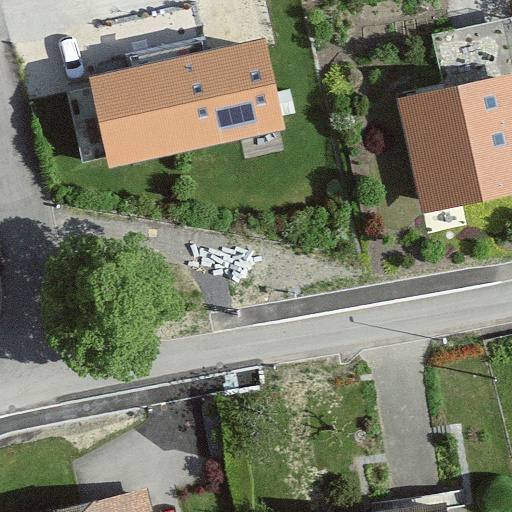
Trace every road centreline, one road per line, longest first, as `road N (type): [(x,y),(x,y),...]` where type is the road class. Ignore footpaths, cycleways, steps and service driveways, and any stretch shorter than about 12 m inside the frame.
road 1 (residential): [(511,291),(44,389)]
road 2 (residential): [(44,389),(0,160)]
